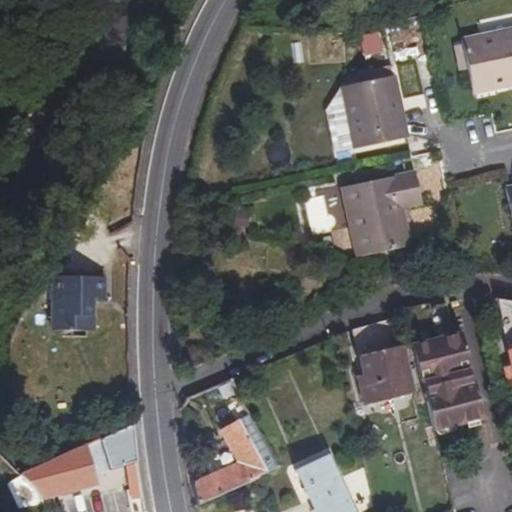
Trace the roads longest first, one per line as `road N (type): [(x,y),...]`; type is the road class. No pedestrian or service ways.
road 1 (secondary): [(227,0),(178,102),(162,168),(153,394)]
road 2 (residential): [(153,394),(404,293),(454,284),(511,288)]
road 3 (residential): [(138,0),(0,200)]
